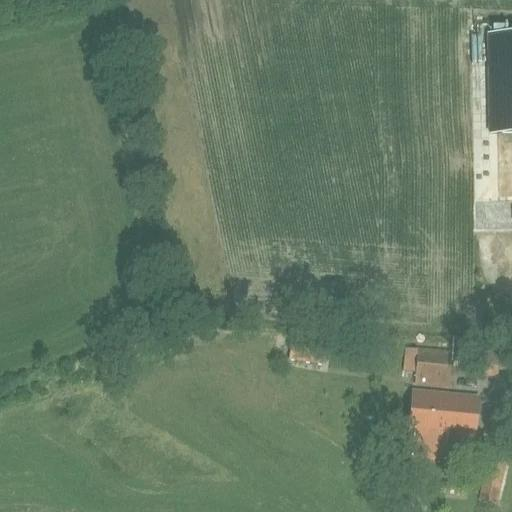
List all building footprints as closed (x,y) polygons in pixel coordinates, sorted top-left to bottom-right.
[(511,134),(511,38),(495,38),(497,135),(511,134)] [(323,366),(326,341),(291,337),(288,361),(323,366)] [(511,353),(450,355),(416,352),(413,386),(449,389),(451,364),(466,364),(466,372),(511,371),(511,353)] [(473,446),(477,399),(413,393),(409,440),(422,441),(422,445),(438,446),(438,443),(473,446)] [(496,507),(508,458),(488,453),(476,502),(496,507)]
